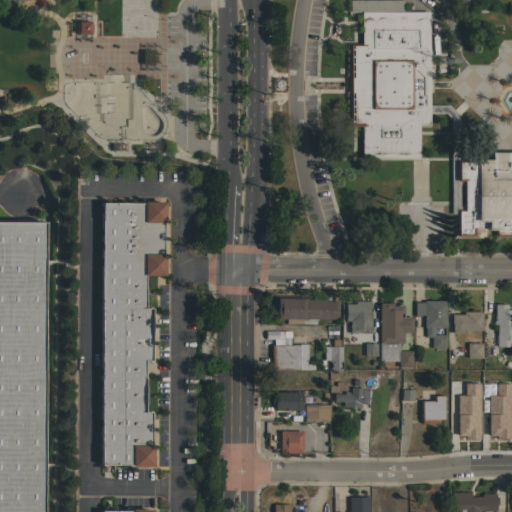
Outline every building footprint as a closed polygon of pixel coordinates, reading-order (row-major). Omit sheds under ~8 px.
[(360,158),(360,126),(346,127),(346,43),(360,43),(360,12),(349,12),(349,0),(404,0),(404,11),(427,11),(428,124),(417,125),(418,158),(360,158)] [(89,21),(89,23),(90,23),(90,31),(89,31),(89,34),(77,34),(77,32),(76,32),(76,24),(77,24),(77,21),(89,21)] [(511,92),(507,92),(507,89),(503,89),(503,79),(507,79),(507,75),(511,75),(511,92)] [(511,236),(492,236),(492,228),(477,228),(477,234),(475,234),(475,236),(455,236),(455,213),(449,213),(450,120),(442,112),(429,112),(429,104),(448,104),(458,116),(458,155),(489,155),(489,151),(511,151),(511,236)] [(142,203),(142,201),(163,201),(163,222),(161,222),(161,254),(163,254),(163,275),(143,275),(143,307),(150,308),(150,360),(143,360),(143,412),(149,412),(149,445),(151,445),(151,466),(130,466),(130,464),(99,464),(100,202),(142,203)] [(43,511),(0,511),(0,221),(45,222),(43,511)] [(275,298),(303,298),(303,299),(325,299),(325,301),(336,301),(336,319),(306,319),(306,320),(301,320),(301,323),(284,323),(284,318),(275,318),(275,298)] [(422,300),(444,300),(444,327),(436,327),(436,329),(434,329),(434,327),(432,327),(432,334),(444,334),(444,348),(430,348),(430,337),(424,337),(424,327),(422,327),(422,315),(413,315),(413,302),(422,302),(422,300)] [(348,332),(348,321),(344,321),(344,303),(354,304),(354,301),(369,301),(369,319),(369,333),(348,332)] [(391,302),(391,305),(402,305),(402,316),(411,316),(411,332),(402,332),(402,343),(397,343),(397,350),(411,350),(410,367),(397,367),(397,361),(377,360),(378,302),(391,302)] [(511,339),(510,339),(510,346),(496,346),(496,344),(494,344),(495,335),(496,324),(492,324),(492,320),(493,320),(493,304),(506,304),(506,309),(511,309),(511,339)] [(461,330),(461,333),(451,333),(451,323),(450,323),(450,314),(462,314),(462,311),(480,311),(480,330),(461,330)] [(297,344),(297,343),(306,343),(306,370),(297,370),(297,369),(270,370),(270,344),(297,344)] [(375,356),(363,356),(363,343),(375,343),(375,356)] [(480,358),(465,358),(466,343),(480,343),(480,358)] [(325,347),(327,347),(327,346),(340,346),(340,370),(330,370),(330,369),(328,369),(328,367),(330,367),(330,361),(328,361),(328,360),(327,360),(327,359),(326,359),(324,358),(325,347)] [(462,396),(454,396),(454,439),(477,439),(476,384),(462,384),(462,396)] [(367,404),(359,403),(359,408),(342,406),(343,403),(332,401),(333,393),(342,394),(343,391),(348,391),(347,395),(349,395),(349,386),(361,388),(368,389),(367,404)] [(411,400),(400,400),(400,389),(412,389),(411,400)] [(301,396),(303,396),(303,402),(301,402),(301,410),(273,410),(273,392),(301,392),(301,396)] [(442,419),(441,419),(441,420),(438,420),(438,419),(437,419),(437,423),(436,423),(436,424),(430,424),(430,423),(420,423),(420,400),(433,400),(433,395),(442,395),(442,419)] [(328,404),(328,422),(303,421),(303,404),(328,404)] [(278,430),(301,431),(301,453),(278,453),(278,430)] [(469,491),(469,497),(480,496),(480,494),(494,493),(495,497),(496,497),(496,504),(495,504),(495,510),(483,511),(450,511),(450,492),(469,491)] [(367,511),(346,511),(346,510),(348,510),(347,497),(367,496),(367,511)]
